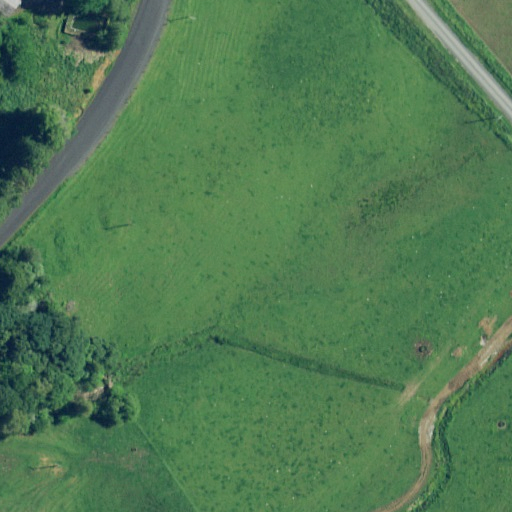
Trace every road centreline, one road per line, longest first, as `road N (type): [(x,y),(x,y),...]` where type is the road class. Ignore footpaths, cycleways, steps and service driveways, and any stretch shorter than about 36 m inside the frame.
road 1 (unclassified): [(0,232),(115,91),(155,0)]
road 2 (unclassified): [(511,106),(415,0)]
